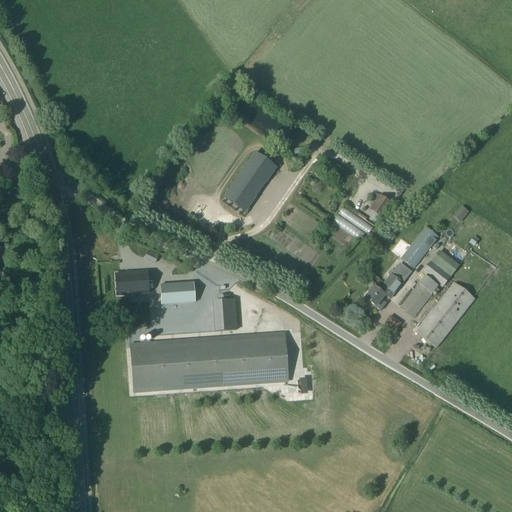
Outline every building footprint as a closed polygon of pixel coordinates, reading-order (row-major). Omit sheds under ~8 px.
[(425,0),(462,28),(479,6),(471,0),(425,0)] [(243,213),(274,168),(254,155),(223,199),(243,213)] [(379,196),(369,211),(381,220),(391,204),(395,207),(403,195),(392,187),(384,199),(379,196)] [(340,206),(330,220),(356,237),(361,229),(366,232),(370,225),(340,206)] [(461,208),(453,218),(460,224),(469,214),(461,208)] [(425,228),(400,261),(413,270),(439,238),(425,228)] [(143,259),(154,264),(157,257),(146,252),(143,259)] [(439,253),(432,261),(452,276),(458,267),(439,253)] [(432,261),(423,274),(442,289),(452,276),(432,261)] [(374,288),(364,300),(376,309),(385,297),(390,301),(402,285),(406,280),(411,273),(400,264),(390,276),(379,291),(374,288)] [(148,295),(146,273),(114,275),(116,297),(148,295)] [(424,278),(399,309),(407,316),(405,320),(410,323),(438,288),(424,278)] [(3,280),(0,284),(0,288),(10,294),(15,286),(3,280)] [(193,304),(192,284),(170,285),(172,305),(169,305),(169,306),(193,304)] [(454,284),(415,333),(436,350),(475,300),(454,284)] [(407,285),(402,291),(406,295),(411,289),(407,285)] [(396,330),(401,324),(393,318),(388,325),(396,330)] [(283,336),(129,347),(132,392),(287,382),(283,336)] [(288,369),(295,368),(292,350),(285,351),(288,369)]
